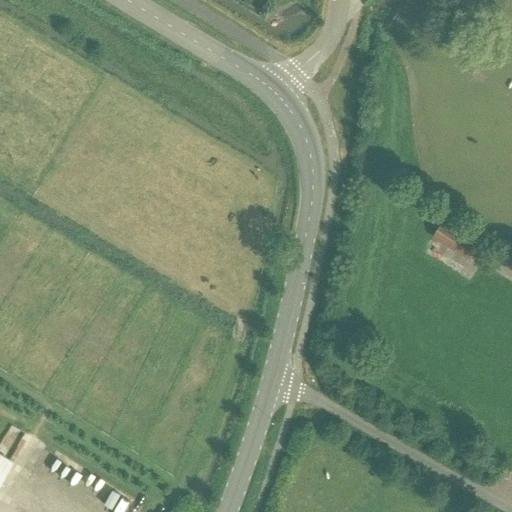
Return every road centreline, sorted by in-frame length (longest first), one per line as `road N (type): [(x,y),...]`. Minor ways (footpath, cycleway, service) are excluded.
road 1 (tertiary): [(270,380),(312,204),(311,159),(297,120),(276,95)]
road 2 (unclassified): [(511,511),(270,380)]
road 3 (tertiary): [(276,95),(128,0)]
road 4 (tertiary): [(226,511),(270,380)]
